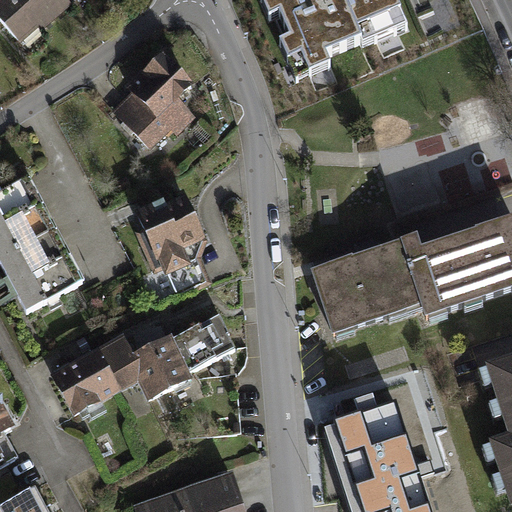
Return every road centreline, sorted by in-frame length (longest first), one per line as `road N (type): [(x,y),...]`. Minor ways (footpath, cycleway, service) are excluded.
road 1 (residential): [(289,511),(260,157),(234,65),(195,0)]
road 2 (residential): [(187,0),(94,71),(0,127)]
